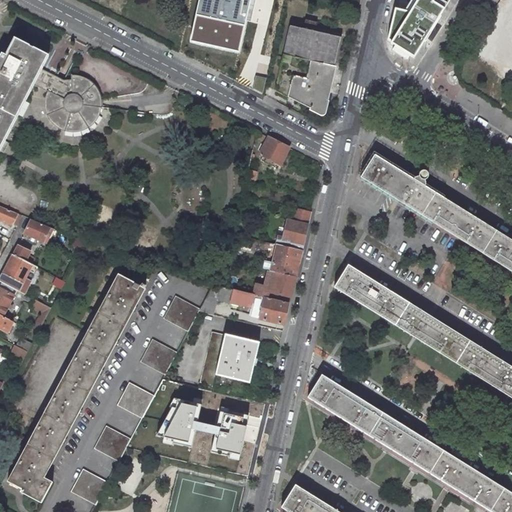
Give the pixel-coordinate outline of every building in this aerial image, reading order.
[(250,0),(198,0),(189,43),(239,54),(246,21),(250,0)] [(418,0),(415,0),(409,11),(395,9),(388,42),(414,56),(436,21),(445,7),(449,0),(418,0)] [(511,0),(509,0),(503,12),(511,17),(511,0)] [(290,25),(276,90),(320,113),(321,112),(321,111),(322,111),(323,111),(324,111),(325,111),(340,43),(342,37),(290,25)] [(511,41),(490,29),(479,48),(511,66),(511,41)] [(0,148),(39,71),(48,54),(16,38),(7,55),(2,53),(0,57),(0,148)] [(46,111),(48,118),(49,119),(53,123),(58,128),(66,131),(77,131),(82,130),(87,127),(91,124),(95,120),(98,112),(99,106),(99,103),(99,101),(96,91),(90,84),(85,81),(80,78),(71,77),(72,79),(64,80),(60,78),(55,75),(53,79),(48,76),(39,71),(34,83),(42,87),(49,91),(45,98),(45,104),(46,111)] [(257,131),(255,139),(265,144),(260,154),(281,164),(289,147),(269,137),(257,131)] [(511,240),(498,231),(472,215),(442,196),(425,186),(425,185),(423,182),(425,182),(426,180),(427,178),(428,177),(428,176),(427,175),(426,174),(425,173),(423,172),(421,172),(416,173),(408,175),(382,159),(375,154),(361,177),(511,270),(511,240)] [(249,169),(246,182),(254,184),(257,171),(249,169)] [(0,206),(0,219),(12,224),(18,214),(0,206)] [(296,207),(292,221),(307,225),(311,211),(296,207)] [(18,214),(12,224),(17,227),(23,216),(18,214)] [(32,220),(24,234),(32,237),(30,240),(34,242),(36,238),(46,243),(53,229),(32,220)] [(279,237),(277,244),(278,244),(302,250),(305,234),(307,225),(292,221),(288,220),(284,238),(279,237)] [(77,239),(72,245),(76,247),(73,253),(79,256),(86,242),(77,239)] [(275,252),(270,270),(278,272),(295,276),(299,261),(302,250),(278,244),(277,244),(270,243),(268,251),(275,252)] [(18,246),(13,255),(32,264),(35,258),(27,254),(29,251),(18,246)] [(13,255),(0,279),(0,280),(17,290),(18,290),(32,264),(13,255)] [(359,271),(348,264),(334,287),(414,337),(508,395),(511,398),(511,366),(498,358),(467,338),(440,322),(409,302),(387,288),(359,271)] [(295,276),(278,272),(270,270),(269,270),(265,286),(257,284),(254,294),(265,296),(267,297),(269,290),(270,287),(274,288),(273,292),(291,296),(292,289),(295,276)] [(118,273),(7,481),(22,489),(21,492),(42,503),(53,482),(45,477),(63,443),(79,412),(96,381),(112,350),(136,307),(146,288),(145,287),(146,285),(142,283),(141,285),(118,273)] [(56,277),(51,286),(61,291),(66,282),(56,277)] [(0,280),(0,315),(3,317),(8,308),(10,305),(17,290),(0,280)] [(200,309),(199,310),(214,314),(217,301),(218,300),(252,308),(255,295),(222,287),(213,285),(200,309)] [(176,295),(164,318),(188,331),(199,310),(200,309),(176,295)] [(265,296),(259,319),(284,325),(287,313),(289,302),(267,297),(265,296)] [(51,308),(37,300),(33,308),(42,312),(32,332),(37,334),(51,308)] [(0,315),(0,326),(8,331),(13,322),(3,317),(0,315)] [(213,331),(201,382),(215,385),(217,375),(216,375),(225,334),(213,331)] [(225,334),(216,375),(217,375),(250,383),(253,369),(259,343),(225,334)] [(22,339),(18,347),(28,352),(32,343),(22,339)] [(153,339),(140,362),(165,375),(177,352),(153,339)] [(24,359),(28,352),(18,347),(15,345),(11,352),(24,359)] [(335,383),(322,374),(308,397),(492,511),(511,511),(511,493),(488,478),(457,459),(427,440),(397,421),(365,401),(335,383)] [(8,375),(4,382),(10,385),(14,378),(8,375)] [(129,382),(117,405),(142,418),(144,413),(151,401),(154,395),(129,382)] [(192,440),(198,402),(165,393),(148,429),(192,440)] [(252,415),(212,406),(202,453),(242,462),(252,415)] [(106,426),(94,448),(119,461),(127,447),(131,439),(106,426)] [(83,469),(71,492),(96,505),(108,482),(83,469)] [(338,511),(306,491),(295,485),(281,507),(286,510),(286,511),(285,511),(338,511)]
